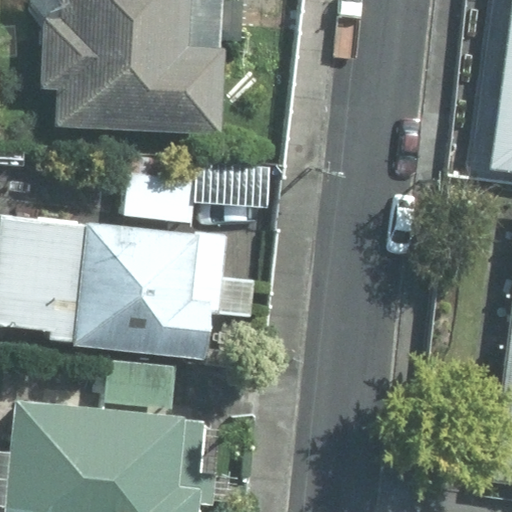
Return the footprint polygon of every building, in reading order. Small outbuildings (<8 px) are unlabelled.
[(49,90),(47,124),(211,135),(217,54),(179,51),(182,0),(55,0),(55,21),(37,20),(33,89),(49,90)] [(511,22),(496,145),(511,146),(511,22)] [(187,224),(190,186),(123,181),(120,219),(187,224)] [(200,315),(229,318),(236,236),(0,216),(0,326),(40,330),(39,348),(196,361),(200,315)] [(511,220),(478,479),(511,483),(511,220)] [(102,373),(100,410),(6,405),(0,508),(0,511),(186,511),(193,416),(167,414),(169,376),(102,373)]
